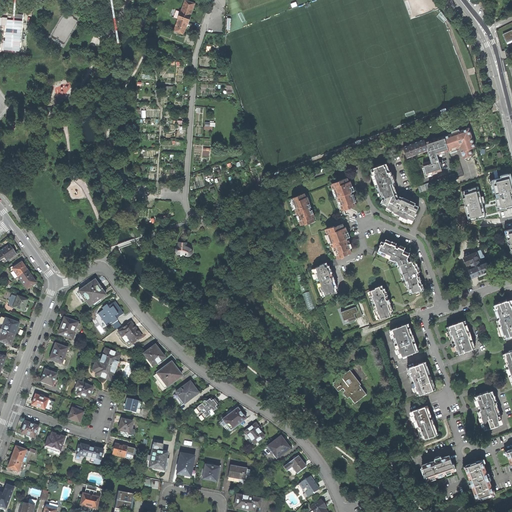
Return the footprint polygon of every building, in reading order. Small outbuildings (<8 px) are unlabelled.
[(191,14),(194,4),(185,0),(181,11),(180,10),(177,20),(178,20),(174,31),(184,34),(187,24),(188,24),(190,20),(192,15),(191,14)] [(511,30),(502,34),(504,38),(506,42),(511,39),(511,30)] [(453,133),(444,136),(449,150),(449,151),(459,147),(463,158),(472,155),(470,149),(475,147),(469,130),(460,133),(459,130),(453,133)] [(439,162),(437,156),(437,154),(449,150),(444,136),(434,139),(425,142),(424,139),(416,142),(403,147),(407,157),(427,150),(430,158),(431,161),(423,163),(424,167),(423,167),(424,171),(425,171),(427,175),(432,173),(433,174),(437,173),(437,171),(442,170),(441,166),(442,166),(441,162),(440,162),(439,162)] [(453,164),(456,172),(458,177),(464,175),(459,162),(453,164)] [(384,199),(395,195),(391,183),(394,182),(391,175),(390,175),(389,171),(388,172),(385,164),(372,169),(376,180),(380,192),(381,192),(384,199)] [(458,177),(456,172),(418,187),(420,193),(458,179),(458,177)] [(462,190),(469,220),(508,212),(508,214),(511,212),(511,177),(511,173),(500,175),(501,177),(490,179),(493,193),(495,192),(497,198),(485,201),(484,195),(481,196),(479,186),(462,190)] [(343,209),(348,207),(349,208),(356,206),(351,192),(352,191),(352,190),(347,178),(339,181),(339,182),(332,184),(339,202),(340,201),(343,209)] [(308,224),(315,221),(310,208),(305,193),(298,196),(298,197),(293,199),(297,211),(296,212),(297,216),(299,215),(302,225),(307,223),(308,224)] [(397,198),(395,195),(384,199),(382,199),(381,202),(387,206),(386,208),(394,211),(393,213),(394,213),(394,214),(398,216),(399,215),(402,217),(412,222),(415,217),(414,216),(419,206),(413,204),(413,203),(410,202),(399,197),(398,199),(397,198)] [(339,257),(352,253),(346,238),(348,238),(347,236),(343,224),(334,227),(334,226),(326,229),(333,247),(335,246),(339,257)] [(397,266),(398,266),(408,262),(407,258),(409,255),(403,252),(404,249),(397,246),(385,240),(384,243),(381,241),(379,245),(380,246),(378,250),(386,254),(385,255),(390,257),(388,259),(395,262),(396,263),(397,266)] [(179,245),(176,245),(178,254),(179,254),(181,253),(183,254),(184,254),(185,254),(185,255),(185,256),(186,256),(187,255),(189,255),(191,254),(191,253),(192,252),(192,251),(191,250),(190,249),(189,248),(188,248),(186,246),(186,243),(181,242),(179,242),(179,245)] [(0,261),(2,265),(16,255),(9,245),(3,250),(0,252),(0,261)] [(467,256),(464,257),(466,261),(467,265),(470,264),(472,269),(469,270),(471,273),(472,277),(478,274),(479,277),(489,274),(487,271),(489,270),(489,268),(490,268),(488,264),(487,264),(487,263),(485,263),(483,258),(484,258),(483,255),(482,256),(480,251),(467,256)] [(22,260),(9,270),(15,280),(19,277),(28,271),(25,267),(22,263),(23,263),(22,260)] [(419,291),(423,290),(418,276),(420,276),(419,273),(414,260),(408,262),(398,266),(401,274),(403,274),(407,286),(408,285),(411,293),(418,290),(419,291)] [(327,263),(320,265),(320,266),(315,268),(318,278),(317,278),(320,286),(321,286),(325,295),(330,293),(330,294),(337,292),(333,279),(332,277),(333,277),(331,273),(330,273),(327,263)] [(36,283),(28,271),(19,277),(27,290),(32,286),(36,283)] [(100,300),(105,295),(100,287),(95,280),(79,292),(89,307),(93,304),(94,305),(100,300)] [(386,317),(393,315),(387,300),(388,300),(388,297),(387,295),(386,296),(382,285),(375,288),(375,289),(370,291),(374,300),(372,301),(375,309),(377,309),(380,318),(385,316),(386,317)] [(309,309),(315,307),(309,291),(303,293),(309,309)] [(19,294),(13,292),(11,298),(10,297),(8,302),(10,302),(9,305),(9,306),(10,307),(23,312),(26,306),(27,301),(18,297),(19,294)] [(504,338),(511,335),(511,304),(510,300),(507,301),(506,300),(494,305),(498,317),(500,320),(498,322),(504,338)] [(116,319),(123,314),(118,307),(114,302),(107,307),(106,305),(102,308),(103,310),(98,314),(106,326),(111,322),(113,324),(117,321),(116,319)] [(345,310),(340,312),(343,321),(348,319),(350,324),(356,322),(353,313),(358,311),(354,303),(344,307),(345,310)] [(474,310),(467,313),(471,324),(478,322),(474,310)] [(0,324),(3,326),(1,330),(15,335),(17,330),(19,324),(1,317),(0,318),(0,324)] [(70,320),(64,318),(62,323),(61,323),(60,326),(59,329),(59,330),(58,334),(72,340),(74,334),(78,323),(74,322),(73,321),(70,320)] [(474,348),(464,321),(448,327),(454,342),(458,354),(474,348)] [(134,328),(130,322),(118,332),(121,337),(125,334),(132,343),(141,336),(134,328)] [(401,357),(417,351),(412,337),(407,324),(402,325),(402,326),(397,328),(397,327),(391,329),(401,357)] [(6,344),(11,346),(13,340),(15,335),(1,330),(0,332),(0,342),(3,343),(3,344),(6,345),(6,344)] [(67,349),(55,344),(53,349),(52,349),(51,351),(50,354),(51,354),(50,359),(61,364),(67,349)] [(160,361),(164,358),(159,352),(158,350),(155,345),(143,354),(152,367),(156,364),(157,364),(160,362),(160,361)] [(96,372),(95,375),(107,379),(107,382),(111,383),(117,385),(120,378),(118,374),(122,365),(121,362),(118,361),(120,355),(105,349),(101,360),(98,359),(98,362),(96,362),(94,367),(97,368),(96,372)] [(390,371),(396,368),(393,360),(386,362),(390,371)] [(429,391),(434,389),(429,376),(424,362),(408,368),(419,395),(424,393),(429,391)] [(174,368),(170,363),(152,376),(156,381),(155,382),(161,391),(180,377),(177,372),(178,371),(176,369),(175,368),(174,368)] [(355,403),(367,394),(360,385),(361,384),(350,369),(342,376),(333,382),(337,387),(341,385),(355,403)] [(52,387),(57,374),(45,370),(42,375),(40,382),(52,387)] [(90,395),(92,388),(87,385),(87,384),(81,382),(81,383),(77,382),(73,394),(76,396),(76,395),(88,399),(90,395)] [(184,404),(198,393),(193,387),(190,382),(175,393),(184,404)] [(497,425),(501,424),(495,405),(497,405),(491,391),(488,392),(487,390),(480,393),(480,394),(476,396),(480,407),(481,410),(479,411),(485,429),(490,428),(498,425),(497,425)] [(44,410),(48,400),(43,398),(44,397),(40,396),(40,397),(35,395),(33,400),(31,405),(44,410)] [(138,401),(127,398),(125,405),(124,410),(135,413),(138,401)] [(215,407),(219,404),(217,402),(215,399),(211,401),(209,399),(205,402),(205,401),(204,401),(203,402),(202,403),(203,404),(205,404),(205,405),(203,406),(202,404),(197,408),(205,419),(210,415),(208,412),(211,410),(213,412),(217,409),(215,407)] [(76,410),(72,409),(68,419),(80,423),(81,418),(83,413),(81,412),(82,408),(77,406),(76,410)] [(429,437),(437,434),(429,413),(426,406),(419,409),(418,408),(412,411),(415,420),(414,421),(416,427),(419,426),(424,439),(429,437)] [(231,431),(245,421),(241,415),(242,414),(239,411),(238,409),(232,413),(230,411),(226,414),(228,416),(222,420),(226,425),(227,425),(231,431)] [(132,422),(121,419),(120,425),(119,431),(121,431),(121,430),(124,431),(124,432),(129,433),(130,430),(132,431),(133,427),(131,427),(132,422)] [(34,425),(25,422),(23,428),(21,433),(26,435),(26,436),(29,437),(30,437),(34,438),(38,426),(34,425)] [(244,437),(251,447),(264,437),(260,432),(258,429),(259,428),(256,424),(245,432),(247,435),(244,437)] [(64,445),(66,437),(63,436),(60,435),(59,436),(52,434),(50,439),(48,438),(44,449),(49,451),(49,452),(59,455),(62,445),(64,445)] [(280,437),(267,447),(276,460),(290,449),(287,445),(286,443),(285,443),(280,437)] [(167,453),(162,452),(163,445),(153,443),(149,468),(153,469),(157,469),(157,471),(164,472),(167,453)] [(80,456),(85,458),(88,446),(85,445),(80,444),(80,446),(78,446),(76,454),(76,455),(75,458),(80,459),(80,456)] [(127,446),(115,444),(114,447),(112,455),(124,458),(124,457),(127,457),(128,458),(132,459),(134,449),(127,447),(127,446)] [(100,461),(103,450),(95,448),(88,446),(85,458),(91,459),(90,462),(93,463),(93,464),(99,465),(99,462),(100,461)] [(26,451),(16,447),(14,452),(12,457),(25,462),(27,456),(25,455),(26,451)] [(29,452),(26,451),(25,455),(27,456),(34,457),(36,451),(30,449),(29,452)] [(194,456),(180,454),(177,474),(181,475),(195,478),(195,473),(191,472),(194,456)] [(430,478),(451,471),(451,469),(454,468),(453,467),(455,466),(454,463),(452,463),(449,455),(441,458),(441,456),(434,458),(436,462),(435,462),(434,461),(433,461),(422,464),(425,472),(423,473),(424,476),(426,476),(427,477),(430,476),(430,478)] [(22,470),(25,462),(12,457),(10,463),(7,468),(18,472),(19,469),(22,470)] [(298,457),(288,464),(297,475),(306,468),(302,462),(298,457)] [(488,494),(494,492),(486,471),(482,461),(476,463),(476,461),(471,463),(471,465),(465,467),(476,499),(482,496),(483,498),(488,496),(488,494)] [(205,470),(202,469),(201,474),(204,474),(203,479),(208,480),(216,482),(219,468),(213,467),(213,465),(206,464),(206,466),(205,466),(205,470)] [(231,478),(245,481),(247,469),(230,466),(228,477),(231,478)] [(304,481),(299,485),(307,498),(312,494),(312,493),(313,493),(314,493),(319,489),(315,482),(311,476),(305,480),(305,481),(305,482),(304,481)] [(158,489),(159,482),(152,480),(151,487),(158,489)] [(0,508),(5,511),(13,487),(6,485),(3,494),(0,493),(0,508)] [(86,485),(85,489),(94,491),(93,496),(95,496),(96,488),(86,485)] [(89,511),(96,511),(97,510),(96,509),(99,497),(95,496),(93,496),(94,491),(85,489),(84,494),(83,493),(80,505),(80,506),(79,510),(85,511),(88,511),(89,511),(90,511),(89,511)] [(47,502),(49,495),(47,494),(48,491),(43,490),(40,500),(47,502)] [(116,501),(133,504),(135,494),(118,491),(116,501)] [(235,508),(254,511),(255,507),(259,508),(261,500),(237,495),(236,501),(235,508)] [(320,500),(310,507),(313,511),(326,511),(324,508),(325,507),(323,504),(320,500)] [(49,505),(46,505),(44,511),(43,511),(56,511),(58,505),(56,505),(56,503),(54,502),(51,501),(50,502),(50,503),(49,503),(49,505)] [(133,504),(116,501),(113,511),(131,511),(132,508),(133,504)] [(30,506),(23,504),(20,511),(33,511),(35,507),(34,507),(34,505),(30,503),(30,506)]
